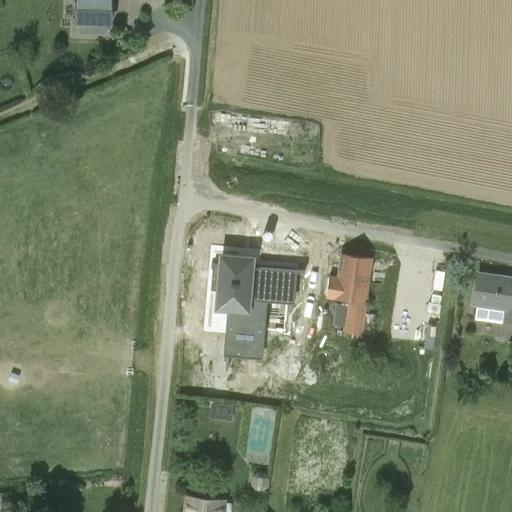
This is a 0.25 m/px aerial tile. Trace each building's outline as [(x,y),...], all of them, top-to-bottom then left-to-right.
[(107,35),(108,23),(111,23),(112,0),(69,0),(74,4),(77,5),(77,22),(79,22),(78,34),(107,35)] [(292,301),(296,268),(250,263),(251,250),(225,248),(223,258),(212,258),(210,283),(222,285),(221,294),(218,321),(247,323),(250,295),(292,301)] [(329,276),(326,297),(343,299),(342,303),(346,304),(342,332),(362,335),(373,336),(376,314),(364,313),(371,258),(341,254),(338,277),(329,276)] [(476,319),(511,324),(511,277),(478,273),(474,305),(478,305),(476,319)] [(255,487),(262,488),(268,484),(269,476),(264,470),(257,469),(251,474),(250,482),(255,487)] [(221,511),(223,500),(189,497),(187,511),(221,511)]
